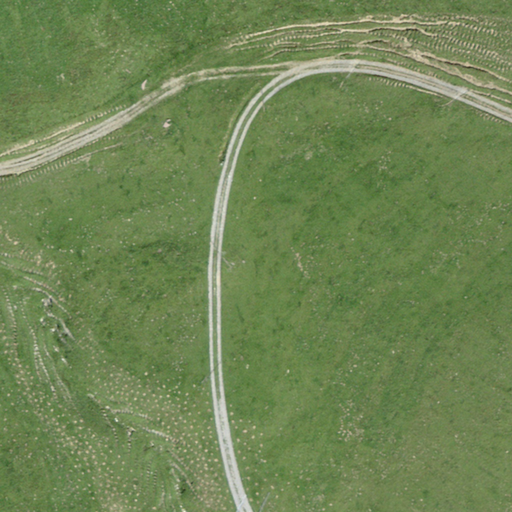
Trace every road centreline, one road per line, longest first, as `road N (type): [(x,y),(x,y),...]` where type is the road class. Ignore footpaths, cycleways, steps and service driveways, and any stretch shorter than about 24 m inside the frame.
road 1 (track): [(511,108),(377,52),(292,69),(237,116),(213,294),(245,511)]
road 2 (track): [(377,52),(249,48),(107,107),(15,153),(0,171)]
road 3 (track): [(0,198),(74,284),(116,360),(133,376),(199,389),(228,422)]
